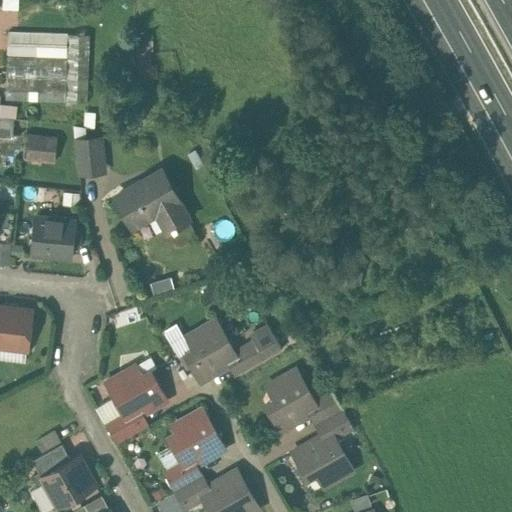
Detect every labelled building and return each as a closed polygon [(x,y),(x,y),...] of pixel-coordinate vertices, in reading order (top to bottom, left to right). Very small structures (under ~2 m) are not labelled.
[(90,33),(8,31),(6,99),(87,102),(90,33)] [(14,118),(0,116),(0,133),(14,135),(14,133),(15,133),(15,132),(14,132),(14,118)] [(57,137),(26,133),(23,157),(55,160),(57,137)] [(102,137),(75,139),(79,173),(97,171),(95,151),(103,150),(102,137)] [(162,168),(115,195),(132,225),(157,210),(167,230),(188,218),(177,199),(179,198),(162,168)] [(75,219),(35,215),(31,253),(71,257),(75,219)] [(32,310),(0,305),(0,344),(27,347),(32,310)] [(217,317),(186,335),(200,360),(191,365),(200,380),(229,364),(257,348),(253,339),(235,349),(217,317)] [(257,348),(229,364),(235,375),(264,359),(257,348)] [(136,363),(105,380),(123,412),(106,422),(111,430),(142,413),(168,398),(151,369),(142,374),(136,363)] [(297,367),(266,385),(280,409),(271,414),(280,430),(309,413),(337,397),(333,389),(315,399),(297,367)] [(337,397),(309,413),(315,423),(343,408),(340,402),(337,397)] [(203,406),(172,424),(177,433),(169,438),(181,460),(164,470),(169,479),(196,463),(226,446),(203,406)] [(343,408),(315,423),(321,434),(349,418),(343,408)] [(142,413),(111,430),(117,441),(148,423),(142,413)] [(321,434),(292,451),(300,466),(309,461),(323,486),(354,468),(336,436),(354,426),(349,418),(321,434)] [(44,447),(65,437),(60,428),(39,438),(44,447)] [(62,442),(32,459),(39,470),(41,474),(71,458),(62,442)] [(71,458),(41,474),(45,481),(58,504),(96,483),(80,453),(71,458)] [(196,463),(169,479),(175,489),(202,473),(196,463)] [(251,511),(260,507),(238,467),(208,484),(180,500),(185,508),(203,498),(206,505),(215,500),(221,511),(251,511)] [(39,470),(34,473),(40,483),(45,481),(41,474),(39,470)] [(208,484),(202,473),(175,489),(180,500),(208,484)] [(90,511),(85,502),(68,511),(90,511)]
